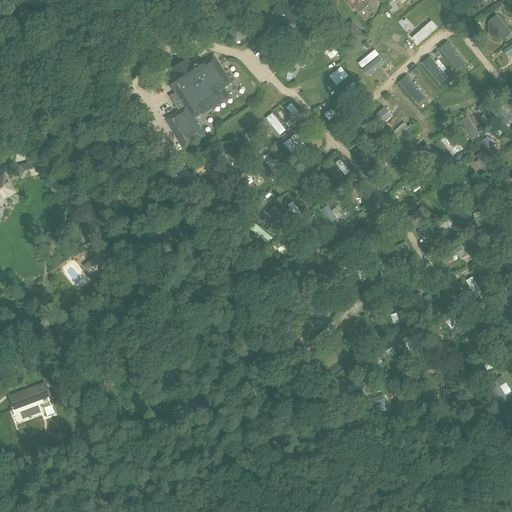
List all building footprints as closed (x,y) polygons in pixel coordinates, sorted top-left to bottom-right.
[(281,0),(277,7),(273,13),(294,25),(302,11),(299,9),(305,0),(290,0),(289,3),(284,0),(281,0)] [(366,0),(348,0),(347,2),(351,7),(354,5),(360,13),(370,4),(366,0)] [(489,0),(479,6),(483,13),(497,5),(494,0),(489,0)] [(488,25),(488,26),(489,30),(489,31),(489,32),(489,33),(489,34),(490,35),(491,36),(492,37),(493,37),(494,38),(495,38),(496,38),(497,39),(498,39),(499,39),(499,40),(500,40),(501,40),(502,40),(503,40),(503,39),(504,39),(511,34),(497,15),(496,15),(491,19),(490,20),(489,21),(489,22),(489,23),(488,23),(488,24),(488,25)] [(228,31),(236,43),(255,30),(247,18),(228,31)] [(342,29),(355,46),(366,37),(352,20),(342,29)] [(412,38),(418,44),(437,27),(431,21),(412,38)] [(255,28),(261,35),(267,29),(261,23),(255,28)] [(299,35),(294,39),(298,45),(304,41),(299,35)] [(325,48),(330,55),(339,47),(334,41),(325,48)] [(447,42),(440,49),(458,70),(466,64),(447,42)] [(379,57),(363,70),(367,76),(383,63),(379,57)] [(430,57),(423,63),(440,85),(448,79),(430,57)] [(209,99),(225,90),(209,63),(202,68),(200,64),(190,70),(188,66),(179,71),(181,76),(173,80),(180,91),(172,96),(179,108),(165,116),(184,143),(203,132),(195,118),(204,113),(202,109),(212,103),(209,99)] [(417,67),(412,71),(416,76),(421,72),(417,67)] [(345,85),(353,80),(346,69),(339,74),(345,85)] [(383,71),(377,75),(380,81),(387,77),(383,71)] [(406,76),(399,83),(417,104),(425,97),(406,76)] [(314,104),(321,112),(328,104),(321,97),(314,104)] [(484,103),(478,108),(490,122),(496,118),(484,103)] [(384,108),(373,118),(381,127),(392,117),(384,108)] [(495,112),(505,125),(511,120),(501,108),(495,112)] [(273,113),(267,118),(280,135),(286,130),(273,113)] [(481,134),(468,115),(461,120),(474,139),(481,134)] [(346,133),(351,140),(371,125),(367,118),(346,133)] [(406,122),(391,136),(396,142),(412,128),(406,122)] [(256,131),(249,135),(259,152),(266,148),(256,131)] [(488,137),(481,142),(493,158),(500,153),(488,137)] [(290,139),(284,144),(296,159),(302,154),(290,139)] [(434,144),(452,168),(466,157),(463,154),(463,153),(455,159),(451,154),(441,140),(440,140),(434,144)] [(442,164),(427,144),(420,149),(435,169),(442,164)] [(467,150),(463,154),(466,157),(468,160),(472,156),(467,150)] [(284,151),(281,156),(288,160),(291,155),(284,151)] [(235,171),(224,152),(216,157),(228,176),(235,171)] [(486,173),(494,167),(490,162),(489,163),(481,153),(476,157),(479,160),(485,167),(483,169),(486,173)] [(275,174),(263,158),(256,163),(269,179),(275,174)] [(390,164),(395,169),(400,164),(395,159),(390,164)] [(17,166),(20,178),(38,174),(35,162),(17,166)] [(325,172),(320,176),(332,193),(338,189),(325,172)] [(0,200),(14,192),(3,174),(0,176),(0,200)] [(418,174),(404,184),(408,190),(422,180),(418,174)] [(461,195),(466,190),(454,179),(451,176),(446,181),(461,195)] [(418,198),(430,187),(424,180),(411,191),(418,198)] [(224,183),(210,195),(214,200),(229,189),(224,183)] [(308,186),(303,190),(313,204),(318,200),(308,186)] [(511,188),(501,198),(506,204),(511,198),(511,188)] [(328,206),(322,210),(335,227),(340,223),(328,206)] [(276,207),(270,211),(282,227),(288,223),(276,207)] [(422,207),(407,219),(414,228),(429,217),(422,207)] [(2,220),(0,220),(0,233),(5,233),(4,226),(13,224),(11,212),(1,214),(2,220)] [(494,214),(473,221),(475,227),(496,221),(494,214)] [(315,215),(309,219),(322,237),(328,232),(315,215)] [(255,223),(250,229),(268,243),(272,238),(255,223)] [(452,238),(461,232),(455,223),(446,229),(452,238)] [(375,235),(378,241),(395,231),(392,225),(375,235)] [(495,225),(477,232),(479,239),(498,233),(495,225)] [(363,228),(356,232),(366,250),(373,245),(363,228)] [(275,243),(279,249),(299,237),(295,231),(275,243)] [(440,255),(444,262),(464,249),(460,244),(459,243),(440,255)] [(384,248),(387,254),(393,251),(390,245),(384,248)] [(92,275),(97,281),(103,277),(98,270),(110,261),(102,251),(83,265),(91,276),(92,275)] [(503,264),(511,268),(511,254),(508,253),(503,264)] [(327,278),(316,263),(310,267),(322,283),(327,278)] [(367,279),(365,277),(369,274),(363,264),(358,267),(357,264),(352,268),(362,283),(367,279)] [(332,281),(340,294),(349,288),(346,284),(349,282),(344,274),(332,281)] [(300,279),(293,284),(304,299),(311,294),(300,279)] [(448,299),(444,292),(427,302),(431,309),(448,299)] [(499,299),(511,308),(511,299),(503,293),(499,299)] [(419,295),(412,299),(422,317),(429,313),(419,295)] [(502,310),(499,306),(494,310),(497,314),(502,310)] [(402,309),(396,312),(396,313),(391,315),(395,324),(400,323),(402,330),(409,327),(402,309)] [(486,316),(479,321),(491,336),(497,331),(486,316)] [(392,334),(399,332),(397,326),(390,328),(392,334)] [(329,328),(311,342),(317,349),(334,335),(329,328)] [(451,350),(434,335),(429,341),(445,356),(451,350)] [(409,336),(402,340),(414,360),(421,356),(409,336)] [(52,344),(59,350),(65,344),(58,337),(52,344)] [(380,347),(384,353),(397,343),(393,338),(380,347)] [(354,348),(349,351),(353,356),(357,353),(354,348)] [(388,364),(399,357),(396,352),(385,359),(388,364)] [(314,355),(308,359),(312,366),(318,362),(314,355)] [(344,357),(327,369),(332,375),(349,364),(344,357)] [(391,369),(398,376),(401,373),(394,365),(391,369)] [(341,373),(342,382),(355,379),(353,370),(341,373)] [(392,372),(387,376),(390,380),(395,377),(392,372)] [(489,385),(501,405),(508,401),(496,381),(489,385)] [(11,395),(17,410),(48,398),(43,383),(11,395)] [(419,409),(427,412),(435,390),(427,387),(419,409)] [(364,388),(344,395),(347,404),(367,396),(364,388)] [(400,390),(396,413),(403,414),(406,391),(400,390)] [(457,408),(458,391),(444,390),(443,407),(457,408)] [(383,395),(363,403),(366,410),(386,403),(383,395)] [(387,416),(394,411),(389,404),(382,409),(387,416)]
